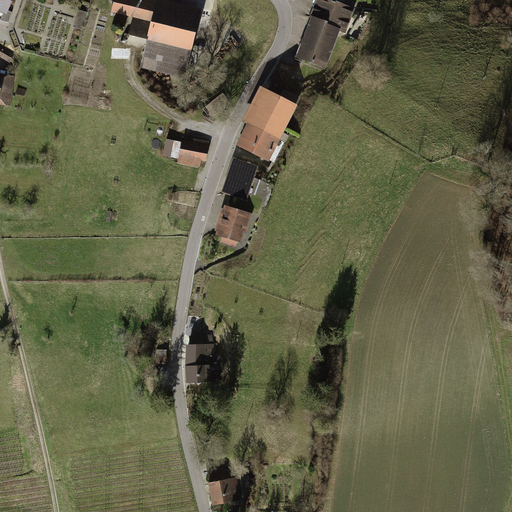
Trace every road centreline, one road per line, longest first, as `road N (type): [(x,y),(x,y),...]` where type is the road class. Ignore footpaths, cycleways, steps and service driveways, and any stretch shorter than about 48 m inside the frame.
road 1 (residential): [(279,0),(282,39),(233,123),(183,297),(177,373),(202,511)]
road 2 (track): [(58,511),(0,261)]
road 3 (track): [(511,411),(476,221),(489,189)]
